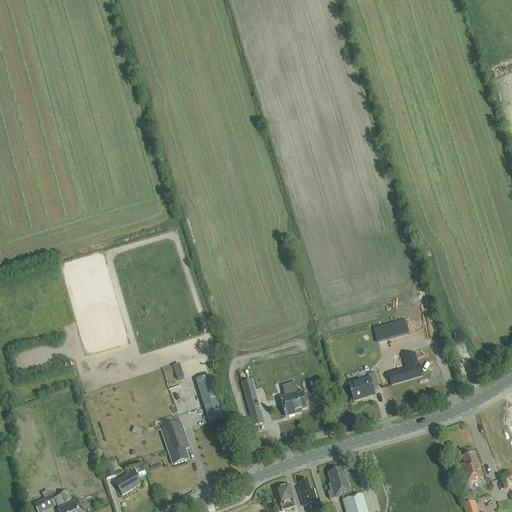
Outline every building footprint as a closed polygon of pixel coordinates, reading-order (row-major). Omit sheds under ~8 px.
[(400,325),(376,332),(379,343),(411,334),(409,325),(400,327),(400,325)] [(383,375),(387,386),(417,377),(410,354),(399,358),(402,369),(383,375)] [(379,389),(375,375),(369,376),(370,380),(348,386),(353,403),(375,396),(373,390),(379,389)] [(196,381),(207,416),(210,426),(224,421),(210,376),(196,381)] [(286,418),(297,415),(296,413),(309,410),(304,395),(298,396),(297,394),(281,399),(286,418)] [(254,428),(263,425),(260,411),(250,414),(254,428)] [(188,449),(189,449),(180,423),(160,431),(169,456),(171,455),(175,466),(191,460),(188,449)] [(461,468),(466,486),(483,481),(478,463),(477,463),(474,455),(463,458),(465,466),(461,468)] [(117,477),(114,467),(103,470),(106,480),(117,477)] [(461,484),(457,468),(450,470),(452,478),(454,477),(457,485),(461,484)] [(330,502),(335,500),(341,497),(345,511),(366,511),(365,506),(362,496),(352,499),(351,495),(351,494),(344,471),(328,475),(331,485),(329,487),(331,493),(328,494),(330,502)] [(114,483),(122,497),(142,486),(134,472),(114,483)] [(308,481),(299,483),(301,487),(297,489),(303,508),(317,504),(314,491),(311,492),(308,481)] [(276,492),(281,508),(281,511),(282,511),(295,508),(294,504),(289,488),(276,492)] [(83,511),(78,501),(72,490),(53,499),(59,511),(83,511)] [(34,505),(37,511),(46,511),(56,507),(47,491),(41,494),(44,500),(34,505)] [(473,503),(470,493),(462,495),(466,505),(463,506),(464,511),(477,511),(475,503),(473,503)]
